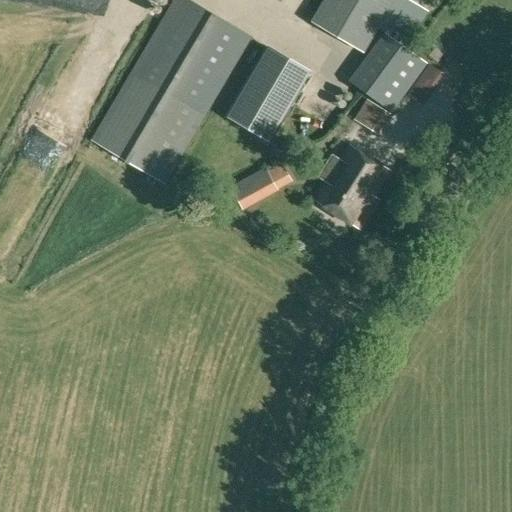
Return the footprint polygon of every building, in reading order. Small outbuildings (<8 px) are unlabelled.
[(167,185),(206,118),(253,38),(190,0),(172,0),(91,140),(167,185)] [(364,52),(394,0),(324,0),(312,22),(364,52)] [(402,41),(427,11),(411,0),(403,0),(383,27),(402,41)] [(385,32),(349,80),(392,112),(427,63),(385,32)] [(311,72),(269,47),(227,119),(269,143),(311,72)] [(327,182),(315,201),(360,230),(379,199),(375,196),(391,171),(350,145),(341,159),(334,155),(320,177),(327,182)] [(243,210),(279,191),(265,167),(230,186),(243,210)]
